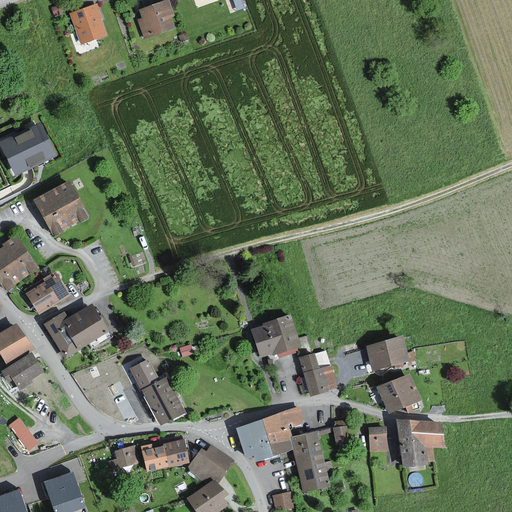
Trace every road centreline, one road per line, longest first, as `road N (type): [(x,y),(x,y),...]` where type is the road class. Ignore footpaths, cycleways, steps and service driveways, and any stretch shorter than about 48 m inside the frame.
road 1 (track): [(119,286),(419,203),(511,163)]
road 2 (residential): [(213,437),(250,417),(314,400),(450,419)]
road 3 (tertiary): [(213,437),(191,428),(105,424),(26,325)]
